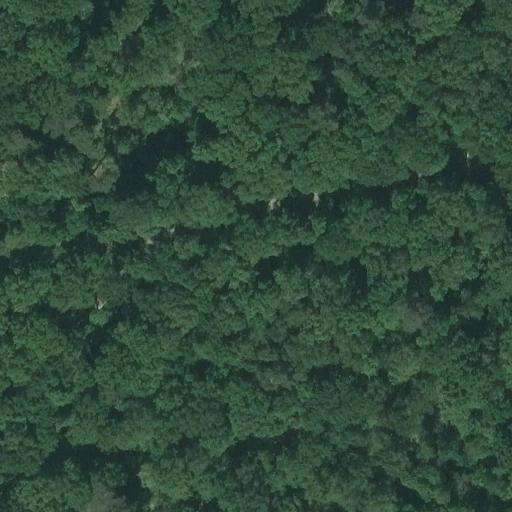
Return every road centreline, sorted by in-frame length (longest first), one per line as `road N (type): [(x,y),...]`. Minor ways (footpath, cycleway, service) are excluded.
road 1 (unclassified): [(220,211),(511,137)]
road 2 (unclassified): [(220,211),(158,250),(0,380)]
road 3 (unclassified): [(0,263),(220,211)]
